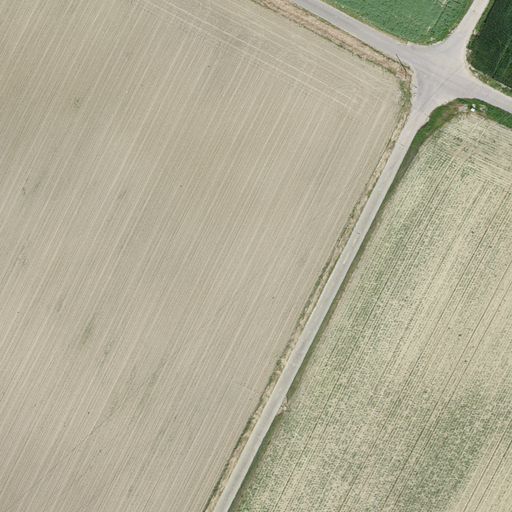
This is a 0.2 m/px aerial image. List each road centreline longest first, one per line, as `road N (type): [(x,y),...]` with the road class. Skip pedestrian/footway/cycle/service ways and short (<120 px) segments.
road 1 (track): [(483,0),(221,511)]
road 2 (track): [(294,0),(511,109)]
